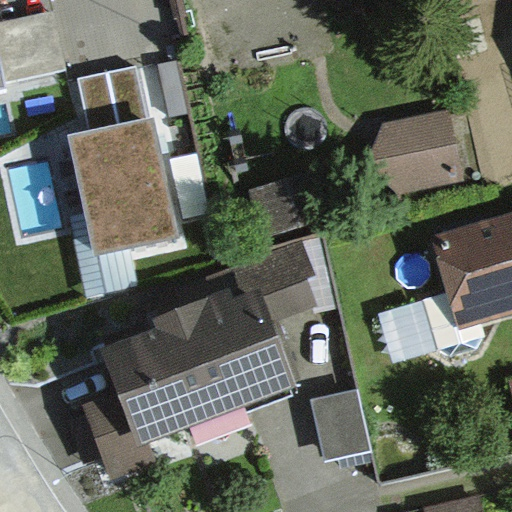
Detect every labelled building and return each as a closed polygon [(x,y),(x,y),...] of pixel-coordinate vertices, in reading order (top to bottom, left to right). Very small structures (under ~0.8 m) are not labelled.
[(53,14),(0,24),(0,73),(2,82),(65,70),(53,14)] [(179,62),(160,66),(170,116),(189,112),(179,62)] [(165,161),(155,118),(150,119),(138,68),(79,81),(91,132),(72,136),(98,251),(181,232),(178,223),(165,161)] [(385,197),(465,180),(450,110),(370,127),(385,197)] [(204,152),(165,161),(178,223),(217,214),(204,152)] [(264,236),(327,218),(314,171),(251,189),(264,236)] [(511,217),(433,239),(457,327),(511,311),(511,217)] [(307,279),(317,276),(303,238),(203,276),(210,294),(230,287),(234,299),(265,288),(268,294),(307,279)] [(317,306),(307,279),(268,294),(278,320),(317,306)] [(155,329),(102,349),(119,394),(85,407),(112,481),(156,464),(147,443),(302,384),(278,320),(268,294),(265,288),(234,299),(230,287),(210,294),(151,318),(155,329)] [(372,452),(357,389),(310,400),(325,463),(372,452)] [(484,511),(480,495),(424,508),(424,511),(484,511)]
